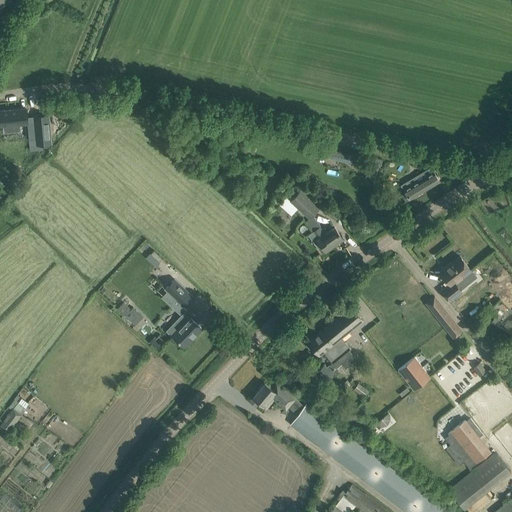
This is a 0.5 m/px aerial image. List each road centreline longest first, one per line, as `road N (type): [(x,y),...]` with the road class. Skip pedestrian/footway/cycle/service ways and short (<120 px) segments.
road 1 (tertiary): [(106,511),(238,357),(334,273),(483,175)]
road 2 (unclassified): [(0,96),(53,87),(130,92),(447,160),(483,175)]
road 3 (unknown): [(391,235),(511,386)]
